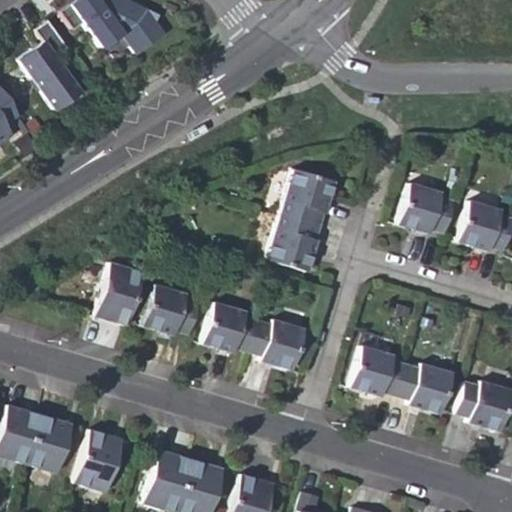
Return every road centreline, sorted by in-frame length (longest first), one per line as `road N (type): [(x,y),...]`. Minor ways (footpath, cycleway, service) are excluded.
road 1 (residential): [(511,304),(349,257),(299,433)]
road 2 (residential): [(0,348),(299,433)]
road 3 (residential): [(258,51),(0,221)]
road 4 (unclassified): [(511,81),(369,73),(306,12)]
road 5 (residential): [(299,433),(505,499)]
